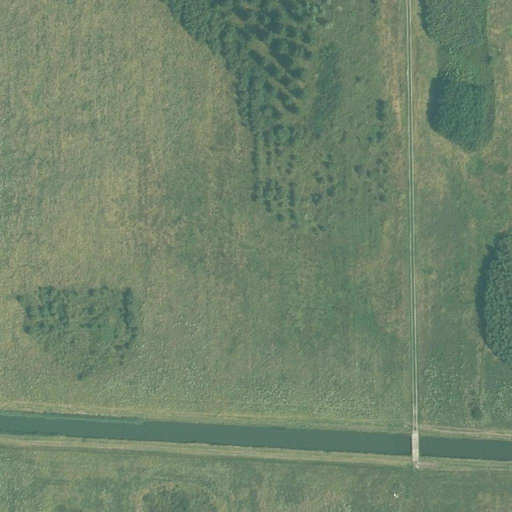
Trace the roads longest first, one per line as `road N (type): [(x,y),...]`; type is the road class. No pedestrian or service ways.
road 1 (track): [(511,473),(0,446)]
road 2 (track): [(416,469),(407,0)]
